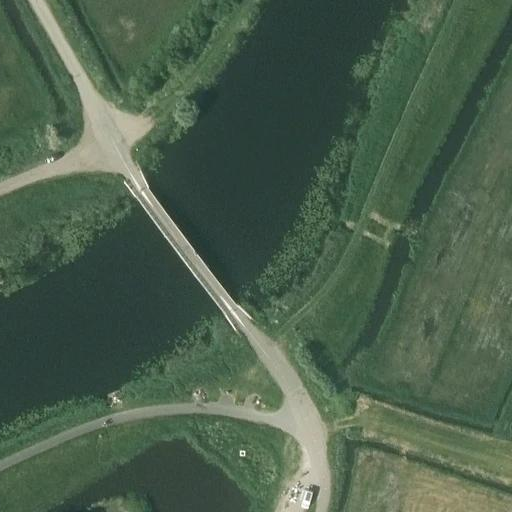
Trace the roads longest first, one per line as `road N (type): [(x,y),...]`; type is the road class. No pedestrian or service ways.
road 1 (track): [(106,143),(159,113),(244,0)]
road 2 (unclassified): [(106,143),(36,0)]
